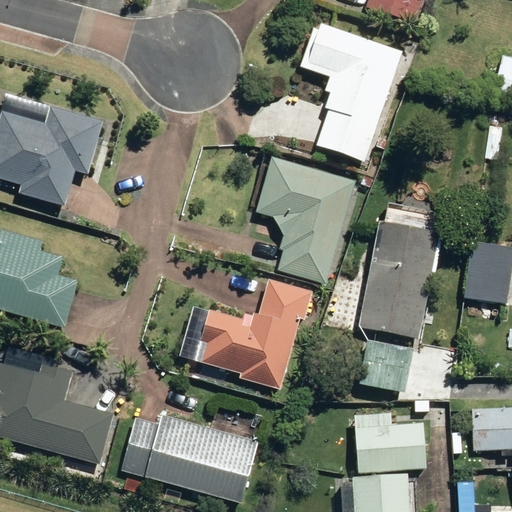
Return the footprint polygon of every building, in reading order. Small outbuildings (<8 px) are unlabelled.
[(367,0),(364,11),(411,27),(420,0),(367,0)] [(315,149),(363,167),(401,57),(323,29),(320,36),(314,33),(300,71),(329,82),(324,95),(330,97),(324,113),(328,114),(315,149)] [(486,101),(511,108),(511,62),(498,59),(486,101)] [(14,197),(61,210),(71,173),(85,177),(99,125),(29,105),(24,123),(0,116),(0,184),(16,189),(14,197)] [(374,150),(382,154),(385,144),(378,141),(374,150)] [(270,274),(319,289),(351,185),(268,160),(251,215),(267,220),(277,239),(273,252),(276,253),(270,274)] [(360,200),(368,203),(371,194),(364,191),(360,200)] [(352,331),(411,343),(434,237),(375,225),(352,331)] [(0,315),(58,332),(72,286),(52,280),(57,263),(33,256),(37,246),(0,235),(0,315)] [(457,302),(501,307),(507,251),(464,246),(457,302)] [(233,381),(275,393),(296,321),(301,323),(309,296),(263,282),(253,317),(250,316),(249,321),(243,319),(241,324),(206,314),(196,346),(201,347),(196,366),(234,377),(233,381)] [(351,388),(398,398),(407,353),(360,343),(351,388)] [(38,378),(0,366),(0,441),(97,468),(110,418),(62,405),(69,377),(40,370),(38,378)] [(406,405),(407,417),(420,416),(420,405),(406,405)] [(471,454),(511,453),(511,412),(470,412),(471,454)] [(127,469),(245,504),(263,444),(168,415),(165,426),(142,419),(127,469)] [(348,421),(352,477),(421,472),(418,428),(386,430),(385,418),(348,421)] [(129,489),(144,493),(148,482),(132,477),(129,489)] [(405,511),(404,479),(348,482),(348,487),(334,488),(335,511),(405,511)]
